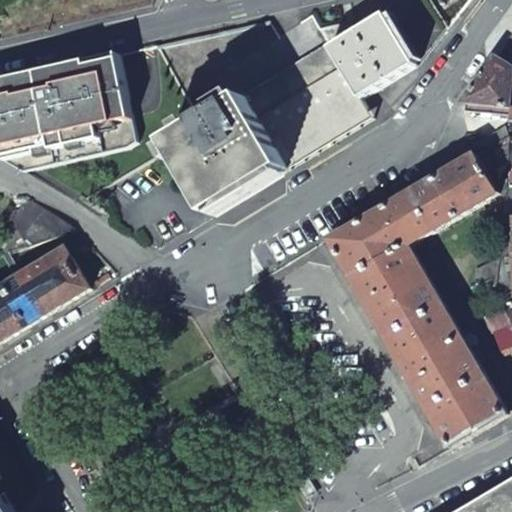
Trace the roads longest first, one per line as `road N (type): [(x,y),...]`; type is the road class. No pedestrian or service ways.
road 1 (residential): [(162,290),(418,134),(494,0)]
road 2 (residential): [(162,290),(3,381),(74,511)]
road 3 (residential): [(0,175),(92,229),(162,290)]
road 4 (residential): [(192,19),(0,64)]
road 5 (residential): [(511,452),(397,511)]
